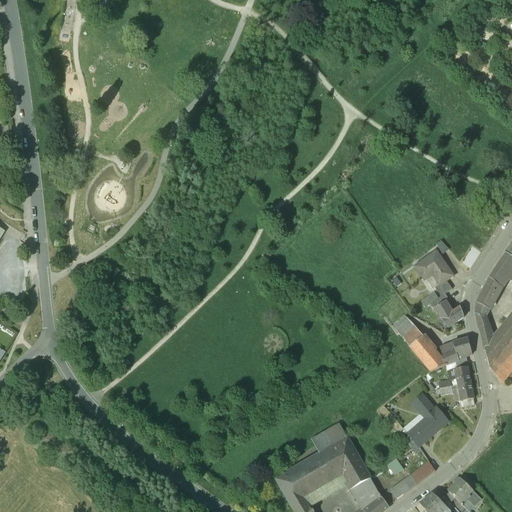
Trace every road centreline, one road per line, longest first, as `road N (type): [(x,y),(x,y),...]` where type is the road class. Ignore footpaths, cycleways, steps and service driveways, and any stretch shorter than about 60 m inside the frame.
road 1 (residential): [(13,0),(50,348)]
road 2 (residential): [(398,511),(459,464),(484,432),(487,396),(469,313),(474,287),(511,230)]
road 3 (residential): [(50,348),(123,436),(222,511)]
